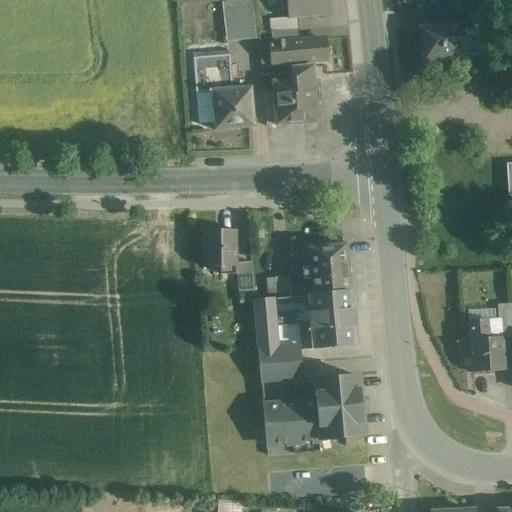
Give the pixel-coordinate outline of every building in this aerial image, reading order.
[(251,0),(221,3),(222,14),(252,11),(251,0)] [(285,0),(287,19),(287,20),(297,19),(329,16),(327,0),(285,0)] [(252,11),(222,14),(226,43),(256,40),(252,11)] [(487,13),(465,15),(466,28),(488,26),(487,13)] [(297,19),(287,20),(287,19),(269,20),(270,33),(297,31),(297,19)] [(454,26),(418,29),(422,63),(458,59),(458,57),(479,55),(478,37),(456,39),(454,26)] [(297,31),(270,33),(271,44),(299,42),(297,31)] [(299,42),(271,44),(271,45),(259,45),(261,68),(274,68),(274,65),(290,64),(291,70),(311,68),(311,62),(325,61),(323,40),(299,42)] [(228,51),(192,54),(195,94),(198,125),(213,124),(214,131),(253,128),(250,88),(232,90),(228,51)] [(311,68),(291,70),(292,82),(272,84),(276,126),(315,123),(311,68)] [(236,264),(236,231),(202,232),(203,268),(236,268),(236,264)] [(346,245),(308,249),(309,269),(304,269),(305,281),(310,281),(311,286),(292,287),(293,299),(299,298),(309,297),(350,294),(346,245)] [(250,262),(236,264),(236,268),(238,292),(253,290),(250,262)] [(291,276),(276,278),(276,279),(278,300),(293,299),(292,287),(291,276)] [(276,279),(268,280),(270,300),(274,300),(278,300),(276,279)] [(350,294),(309,297),(309,307),(313,349),(355,346),(350,294)] [(309,297),(299,298),(300,308),(309,307),(309,297)] [(270,300),(254,302),(258,350),(279,348),(284,348),(284,344),(279,344),(274,300),(270,300)] [(511,305),(511,306),(496,307),(497,330),(511,328),(511,305)] [(502,339),(488,339),(487,320),(468,322),(471,373),(504,372),(502,339)] [(284,348),(279,348),(280,364),(300,362),(298,347),(284,348)] [(279,348),(258,350),(260,366),(280,364),(279,348)] [(301,378),(300,362),(280,364),(260,366),(261,382),(286,380),(301,378)] [(229,384),(261,382),(260,366),(234,368),(234,374),(228,375),(229,384)] [(358,378),(315,381),(317,403),(288,406),(263,408),(266,445),(362,437),(360,415),(366,414),(364,400),(359,400),(358,378)] [(286,380),(261,382),(263,408),(288,406),(286,380)]
